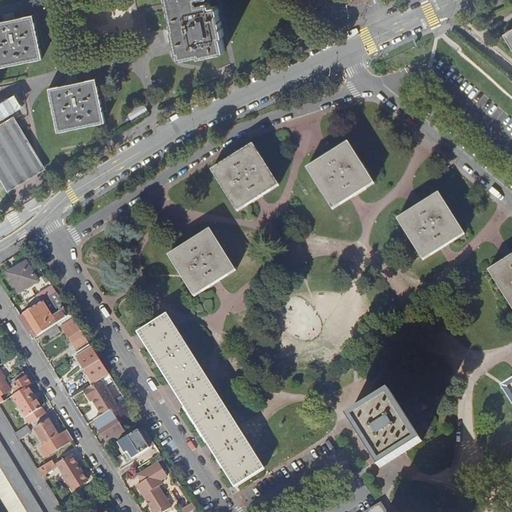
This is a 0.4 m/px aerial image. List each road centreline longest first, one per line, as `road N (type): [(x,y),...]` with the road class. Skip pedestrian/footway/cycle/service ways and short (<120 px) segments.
road 1 (residential): [(373,86),(244,129),(58,246)]
road 2 (residential): [(39,213),(191,121),(336,57)]
road 3 (residential): [(58,246),(226,511)]
road 4 (residential): [(129,511),(0,302)]
road 5 (residential): [(373,86),(511,200)]
road 6 (residential): [(511,145),(419,73),(373,86)]
road 7 (residential): [(336,57),(455,0)]
